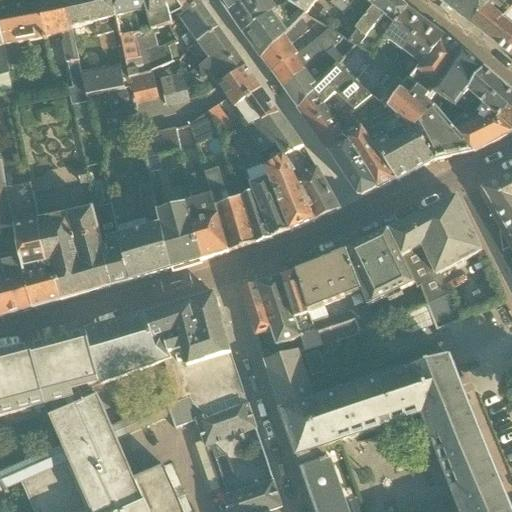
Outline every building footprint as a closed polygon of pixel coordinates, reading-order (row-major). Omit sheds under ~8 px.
[(0,24),(4,47),(5,47),(47,40),(38,0),(37,0),(32,1),(9,5),(0,6),(0,24)] [(66,0),(38,0),(47,40),(64,36),(65,43),(64,44),(64,45),(68,65),(72,64),(72,66),(74,65),(74,64),(80,63),(78,50),(78,49),(77,49),(73,30),(72,30),(66,0)] [(98,38),(119,32),(120,32),(113,0),(66,0),(72,30),(73,30),(95,24),(98,35),(97,35),(98,38)] [(113,0),(120,32),(119,32),(125,63),(140,60),(134,36),(141,34),(137,15),(147,13),(148,13),(144,0),(113,0)] [(134,36),(140,60),(125,63),(129,80),(142,76),(145,75),(153,73),(153,72),(173,64),(169,47),(158,50),(154,36),(159,35),(158,30),(173,25),(168,5),(167,6),(165,0),(144,0),(148,13),(147,13),(149,19),(148,20),(149,21),(151,29),(150,31),(143,33),(143,32),(142,33),(142,34),(141,34),(134,36)] [(176,2),(185,15),(186,16),(202,5),(198,0),(165,0),(167,6),(168,5),(176,2)] [(220,0),(232,17),(256,0),(220,0)] [(256,0),(232,17),(244,35),(267,18),(266,18),(278,10),(288,2),(284,0),(256,0)] [(289,0),(288,2),(295,7),(307,15),(319,0),(332,0),(337,3),(337,4),(339,0),(289,0)] [(371,0),(339,0),(337,4),(337,3),(334,7),(344,15),(345,14),(350,7),(351,7),(356,0),(365,0),(369,3),(371,0)] [(408,9),(397,0),(371,0),(369,3),(375,7),(372,11),(371,11),(357,29),(367,37),(385,16),(395,24),(396,25),(408,9)] [(452,11),(472,27),(485,12),(494,0),(453,0),(447,7),(452,11)] [(511,26),(504,20),(509,15),(511,11),(511,0),(494,0),(485,12),(472,27),(511,58),(511,26)] [(190,49),(218,30),(210,19),(202,5),(186,16),(185,15),(180,19),(191,34),(183,40),(190,49)] [(404,52),(427,23),(408,9),(396,25),(395,24),(385,37),(386,37),(386,38),(404,52)] [(281,14),(278,11),(278,10),(266,18),(267,18),(244,35),(262,60),(288,34),(287,33),(276,17),(281,14)] [(310,31),(302,20),(301,19),(287,33),(288,34),(262,60),(273,75),(298,55),(292,46),(310,31)] [(422,65),(445,37),(427,23),(404,52),(422,65)] [(0,24),(0,76),(10,74),(11,74),(5,47),(4,47),(0,24)] [(359,48),(367,37),(357,29),(347,41),(359,48)] [(215,66),(235,53),(218,30),(190,49),(196,59),(205,53),(210,60),(215,66)] [(339,43),(343,38),(331,31),(298,55),(273,75),(283,89),(314,65),(335,49),(340,44),(339,43)] [(462,50),(445,37),(422,65),(408,82),(429,97),(462,50)] [(338,65),(343,60),(335,49),(314,65),(283,89),(294,104),(305,94),(325,77),(325,76),(337,66),(338,65)] [(486,70),(462,50),(429,97),(450,111),(453,106),(455,102),(458,104),(460,102),(486,70)] [(220,87),(247,70),(235,53),(215,66),(210,60),(200,68),(205,80),(212,76),(220,87)] [(394,65),(393,65),(387,60),(382,66),(389,71),(394,65)] [(394,65),(389,71),(395,76),(400,70),(394,65)] [(351,115),(372,99),(337,66),(325,76),(325,77),(305,94),(294,104),(299,110),(314,95),(323,107),(324,106),(336,94),(350,106),(343,115),(355,128),(349,132),(351,136),(345,140),(344,141),(353,153),(365,170),(365,169),(379,191),(397,182),(398,183),(398,182),(365,127),(363,128),(351,115)] [(116,93),(125,91),(125,92),(126,91),(126,90),(121,69),(82,77),(85,87),(88,98),(96,97),(97,97),(98,96),(105,95),(106,95),(107,95),(108,94),(114,93),(115,93),(116,93)] [(262,90),(255,81),(247,70),(220,87),(229,99),(230,98),(230,99),(236,95),(242,104),(262,90)] [(487,106),(507,89),(486,70),(460,102),(468,109),(476,98),(478,99),(478,100),(479,101),(479,100),(487,106)] [(142,76),(148,102),(159,99),(153,73),(145,75),(142,76)] [(136,104),(148,102),(142,76),(129,80),(131,89),(132,89),(135,103),(135,104),(136,104)] [(184,77),(173,79),(178,104),(189,101),(184,77)] [(178,104),(173,79),(161,82),(167,106),(178,104)] [(388,108),(389,107),(408,124),(411,126),(415,128),(417,129),(418,130),(436,162),(437,162),(474,153),(456,132),(452,127),(453,126),(445,117),(450,111),(429,97),(408,82),(406,85),(401,80),(382,104),(388,108)] [(90,104),(88,98),(85,87),(72,89),(71,89),(71,90),(69,90),(73,107),(73,106),(89,104),(90,104)] [(135,104),(135,103),(132,89),(131,89),(126,90),(126,91),(125,92),(125,91),(116,93),(115,93),(114,93),(108,94),(112,114),(107,115),(111,132),(139,126),(141,126),(141,125),(136,104),(135,104)] [(511,93),(507,89),(487,106),(491,109),(481,121),(480,122),(489,128),(502,120),(511,129),(511,93)] [(249,128),(279,114),(262,90),(242,104),(236,95),(230,99),(230,98),(229,99),(248,127),(249,128)] [(329,113),(324,106),(323,107),(314,95),(299,110),(311,127),(329,113)] [(435,163),(436,162),(418,130),(417,129),(415,128),(411,126),(408,124),(389,107),(388,108),(389,109),(392,111),(365,127),(398,182),(435,162),(435,163)] [(319,138),(329,155),(341,146),(340,144),(343,141),(344,141),(345,140),(339,131),(341,129),(329,113),(311,127),(319,138)] [(480,122),(481,121),(474,116),(468,113),(453,126),(452,127),(456,132),(474,153),(475,153),(475,154),(511,135),(511,129),(502,120),(489,128),(480,122)] [(303,147),(286,122),(280,114),(279,114),(249,128),(253,138),(253,140),(260,157),(276,149),(279,154),(282,153),(285,158),(286,158),(304,148),(303,147)] [(182,150),(178,130),(177,131),(176,129),(165,132),(171,157),(183,154),(182,150)] [(159,159),(162,158),(171,157),(165,132),(154,134),(159,159)] [(148,161),(159,159),(154,134),(143,137),(148,161)] [(358,197),(364,198),(378,191),(379,191),(365,169),(365,170),(353,153),(344,141),(343,141),(340,144),(341,146),(342,146),(329,155),(358,197)] [(286,158),(296,174),(294,176),(301,191),(315,223),(338,213),(339,212),(339,210),(339,209),(321,176),(312,181),(303,163),(296,153),(304,148),(286,158)] [(148,161),(151,174),(165,171),(162,158),(159,159),(148,161)] [(291,232),(315,223),(301,191),(294,176),(296,174),(286,158),(285,158),(266,171),(291,232)] [(3,173),(4,173),(2,163),(0,163),(0,231),(15,228),(12,216),(11,209),(7,190),(3,173)] [(258,245),(243,198),(224,205),(223,199),(222,195),(227,193),(219,171),(206,175),(214,197),(213,197),(216,208),(229,254),(258,245)] [(291,233),(291,232),(266,171),(248,178),(252,189),(253,189),(274,240),(276,240),(275,239),(279,237),(279,238),(281,237),(280,237),(289,233),(290,234),(291,233)] [(214,197),(206,175),(206,173),(187,180),(189,191),(188,191),(189,193),(190,193),(191,201),(190,204),(187,205),(192,224),(194,235),(195,234),(202,262),(229,254),(216,208),(213,197),(214,197)] [(485,191),(485,192),(497,212),(511,204),(511,177),(485,191)] [(31,185),(7,190),(11,209),(12,216),(15,228),(21,255),(25,272),(26,279),(30,296),(34,311),(63,303),(55,270),(54,271),(51,259),(49,248),(45,249),(42,238),(39,223),(31,185)] [(118,226),(117,227),(116,227),(119,239),(120,239),(132,283),(173,271),(161,227),(162,227),(158,213),(160,213),(154,185),(141,188),(144,201),(142,201),(146,220),(118,228),(118,226)] [(258,245),(274,240),(253,189),(252,189),(248,191),(249,194),(251,195),(243,198),(258,245)] [(483,253),(460,203),(458,200),(391,233),(417,288),(421,295),(422,294),(427,305),(452,294),(442,274),(483,253)] [(511,237),(511,204),(497,212),(511,237)] [(173,271),(202,262),(195,234),(194,235),(192,224),(187,205),(186,205),(186,206),(160,213),(158,213),(162,227),(161,227),(173,271)] [(116,227),(117,227),(115,215),(115,214),(114,214),(113,207),(112,207),(99,211),(100,218),(103,229),(107,248),(103,250),(104,252),(88,256),(91,264),(105,260),(113,288),(113,289),(114,288),(118,287),(119,287),(131,283),(132,283),(120,239),(119,239),(116,227)] [(63,303),(113,288),(105,260),(91,264),(88,256),(104,252),(103,250),(107,248),(103,229),(100,218),(99,211),(39,223),(42,238),(45,249),(49,248),(51,259),(54,271),(55,270),(63,303)] [(387,303),(416,288),(417,288),(391,233),(389,233),(390,233),(361,247),(376,279),(382,292),(387,303)] [(364,298),(366,302),(368,307),(369,312),(371,311),(387,303),(382,292),(376,279),(361,247),(347,254),(360,286),(362,292),(364,298)] [(322,264),(337,302),(362,292),(360,286),(347,254),(322,264)] [(12,318),(32,311),(34,311),(30,296),(26,279),(25,272),(21,255),(0,260),(0,271),(1,277),(2,277),(12,318)] [(329,306),(337,302),(322,264),(296,274),(309,313),(329,306)] [(296,274),(282,278),(302,339),(316,334),(314,325),(313,323),(308,313),(309,313),(296,274)] [(0,321),(12,318),(2,277),(1,277),(0,277),(0,321)] [(282,278),(258,285),(274,333),(278,348),(284,346),(302,339),(282,278)] [(258,338),(274,333),(258,285),(243,290),(258,338)] [(464,321),(464,320),(463,319),(452,294),(427,305),(427,306),(426,306),(436,328),(438,332),(439,332),(464,321)] [(201,300),(191,303),(199,329),(209,361),(231,354),(220,314),(216,301),(215,296),(212,297),(206,299),(201,300)] [(189,304),(146,318),(154,342),(165,339),(172,360),(187,356),(190,367),(209,361),(199,329),(191,303),(189,304)] [(378,326),(371,311),(369,312),(368,307),(314,325),(316,334),(317,334),(356,321),(360,333),(361,333),(378,326)] [(146,318),(88,333),(102,385),(132,375),(133,380),(142,377),(140,372),(164,363),(172,360),(165,339),(154,342),(146,318)] [(356,321),(317,334),(321,343),(322,347),(362,334),(361,333),(360,333),(356,321)] [(315,403),(308,380),(298,352),(287,355),(287,356),(266,363),(303,470),(329,461),(324,448),(425,414),(462,511),(511,511),(486,447),(449,357),(439,332),(438,332),(436,328),(410,338),(421,367),(315,403)] [(102,385),(88,333),(88,334),(0,357),(0,494),(23,485),(35,511),(183,511),(165,468),(136,481),(118,441),(126,437),(171,417),(176,431),(184,428),(185,428),(198,423),(197,422),(207,418),(209,421),(249,406),(246,399),(239,377),(232,355),(231,354),(209,361),(190,367),(187,356),(172,360),(164,363),(178,404),(169,407),(168,403),(166,403),(167,404),(112,428),(99,398),(95,400),(92,388),(102,386),(102,385)] [(321,343),(317,334),(316,334),(302,339),(306,349),(306,350),(321,343)] [(256,430),(249,406),(209,421),(207,418),(197,422),(198,423),(206,448),(212,446),(256,430)] [(224,499),(230,497),(225,483),(234,480),(226,456),(217,459),(212,446),(206,448),(224,499)] [(303,470),(317,511),(350,511),(333,462),(330,463),(329,461),(303,470)] [(268,484),(230,497),(224,499),(228,511),(272,511),(283,508),(274,482),(268,484)]
